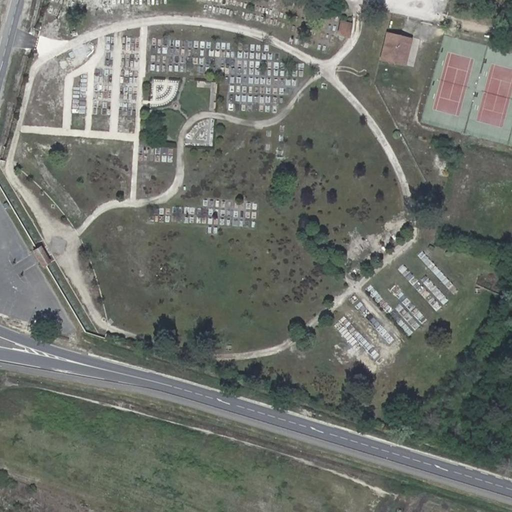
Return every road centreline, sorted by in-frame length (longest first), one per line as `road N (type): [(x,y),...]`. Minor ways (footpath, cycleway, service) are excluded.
road 1 (tertiary): [(511,490),(0,343)]
road 2 (track): [(372,511),(383,488),(302,459),(6,383),(10,366),(77,361)]
road 3 (track): [(368,0),(511,34)]
